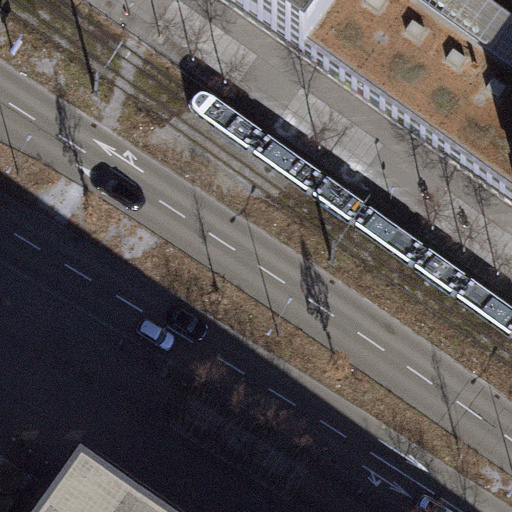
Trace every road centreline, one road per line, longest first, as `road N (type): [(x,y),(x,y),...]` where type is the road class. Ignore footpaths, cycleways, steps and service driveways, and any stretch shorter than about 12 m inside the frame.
road 1 (primary): [(511,441),(0,96)]
road 2 (primary): [(0,224),(462,511)]
